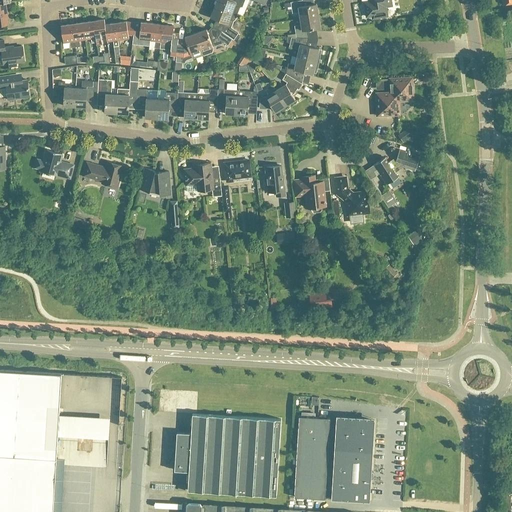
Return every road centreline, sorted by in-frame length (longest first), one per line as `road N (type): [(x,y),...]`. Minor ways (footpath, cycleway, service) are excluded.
road 1 (residential): [(327,124),(180,142),(52,123),(45,19),(51,8),(80,0)]
road 2 (residential): [(480,350),(481,86)]
road 3 (primary): [(389,369),(142,352)]
road 4 (unclassified): [(133,511),(142,352)]
road 5 (residential): [(353,50),(474,44)]
